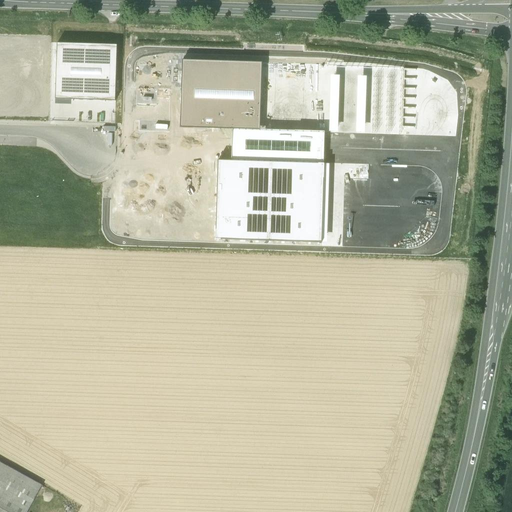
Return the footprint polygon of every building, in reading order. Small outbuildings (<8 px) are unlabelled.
[(0,39),(0,110),(43,112),(45,41),(0,39)] [(57,44),(56,100),(72,100),(116,101),(117,45),(57,44)] [(180,128),(232,129),(260,131),(260,130),(262,63),(182,60),(180,128)] [(232,129),(232,161),(324,164),(325,132),(260,130),(260,131),(232,129)] [(324,164),(232,161),(218,161),(215,240),(322,243),(324,164)] [(85,189),(0,186),(0,230),(83,233),(85,189)] [(0,511),(26,511),(41,486),(0,463),(0,511)]
